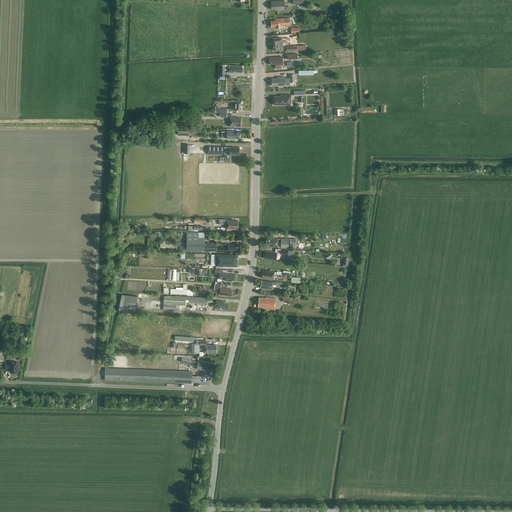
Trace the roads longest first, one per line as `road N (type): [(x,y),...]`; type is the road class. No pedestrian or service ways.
road 1 (tertiary): [(224,389),(255,234),(261,0)]
road 2 (residential): [(224,389),(0,381)]
road 3 (tertiary): [(209,510),(224,389)]
